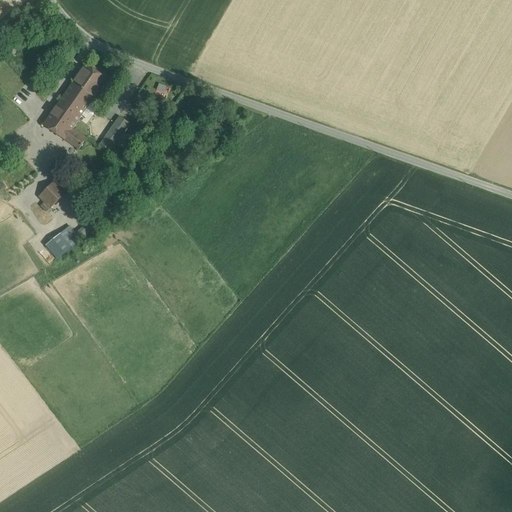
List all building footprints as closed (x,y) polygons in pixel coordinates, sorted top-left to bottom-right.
[(86,64),(43,125),(79,150),(87,139),(73,129),(107,80),(86,64)] [(121,118),(111,132),(120,138),(124,132),(129,124),(121,118)] [(111,132),(101,145),(110,152),(114,146),(119,139),(120,138),(111,132)] [(131,136),(124,132),(120,138),(119,139),(126,144),(131,136)] [(126,144),(119,139),(114,146),(121,150),(126,144)] [(35,150),(30,152),(35,164),(40,162),(35,150)] [(56,182),(40,197),(51,208),(66,193),(56,182)] [(72,248),(82,240),(70,226),(60,234),(72,248)] [(72,248),(60,234),(46,245),(58,259),(72,248)]
